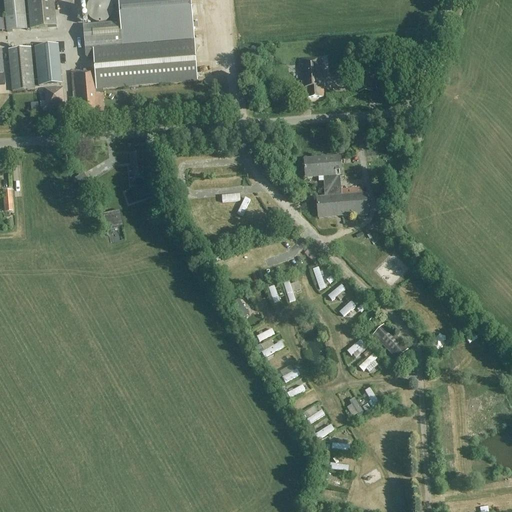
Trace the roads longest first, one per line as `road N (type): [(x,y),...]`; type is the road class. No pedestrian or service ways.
road 1 (unclassified): [(0,143),(394,113),(421,87),(450,0)]
road 2 (track): [(419,376),(323,391),(307,377),(283,320),(305,302),(320,306),(333,324),(343,373)]
